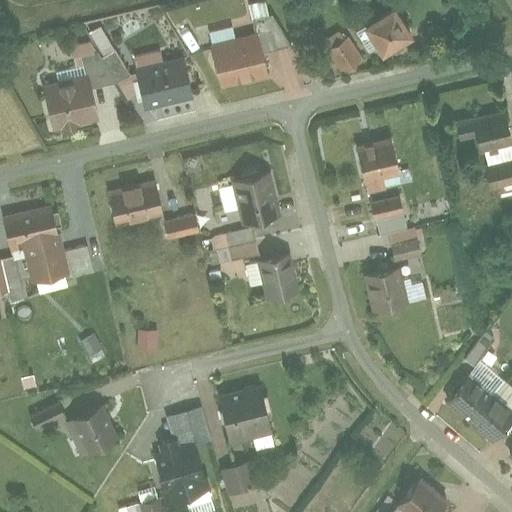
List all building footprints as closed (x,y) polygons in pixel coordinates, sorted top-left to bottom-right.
[(254,16),(273,13),(269,0),(262,0),(251,2),(254,16)] [(363,28),(383,61),(415,42),(395,9),(363,28)] [(258,33),(263,54),(293,47),(278,17),(256,21),(258,33)] [(105,25),(95,30),(107,53),(117,48),(105,25)] [(211,44),(222,89),(269,78),(263,54),(258,33),(211,44)] [(328,51),(342,74),(364,60),(350,37),(328,51)] [(138,67),(148,111),(194,101),(185,57),(138,67)] [(42,88),(52,133),(99,122),(89,77),(42,88)] [(479,156),(511,146),(511,144),(503,113),(470,122),(479,156)] [(397,178),(389,141),(357,147),(367,195),(386,191),(384,181),(397,178)] [(511,165),(486,171),(491,192),(511,187),(511,165)] [(242,226),(281,217),(270,172),(231,182),(242,226)] [(106,192),(114,229),(164,218),(156,181),(106,192)] [(371,203),(379,236),(390,233),(408,229),(400,197),(371,203)] [(53,205),(3,217),(13,258),(13,262),(26,259),(32,285),(70,275),(65,253),(53,205)] [(164,223),(169,241),(200,234),(196,215),(164,223)] [(408,229),(390,233),(397,261),(421,256),(414,227),(408,229)] [(258,255),(252,228),(209,238),(215,265),(258,255)] [(88,247),(65,253),(70,275),(71,279),(95,273),(88,247)] [(299,293),(290,255),(258,262),(267,301),(299,293)] [(13,262),(13,258),(1,262),(9,294),(12,304),(23,301),(13,262)] [(1,262),(0,262),(0,296),(9,294),(1,262)] [(409,305),(400,268),(363,277),(372,314),(409,305)] [(486,329),(470,358),(479,363),(496,334),(486,329)] [(138,351),(158,351),(158,331),(138,331),(138,351)] [(93,363),(107,353),(95,334),(80,344),(93,363)] [(444,404),(491,444),(511,419),(511,412),(468,376),(444,404)] [(220,393),(231,440),(275,429),(264,382),(220,393)] [(35,429),(65,417),(59,402),(29,414),(35,429)] [(80,455),(118,439),(104,406),(66,422),(80,455)] [(166,416),(176,449),(194,443),(211,438),(201,406),(166,416)] [(168,506),(209,493),(194,443),(176,449),(152,456),(168,506)] [(230,497),(259,487),(250,462),(222,472),(230,497)] [(438,511),(448,500),(422,479),(395,511),(438,511)] [(162,511),(159,500),(140,506),(142,511),(162,511)]
